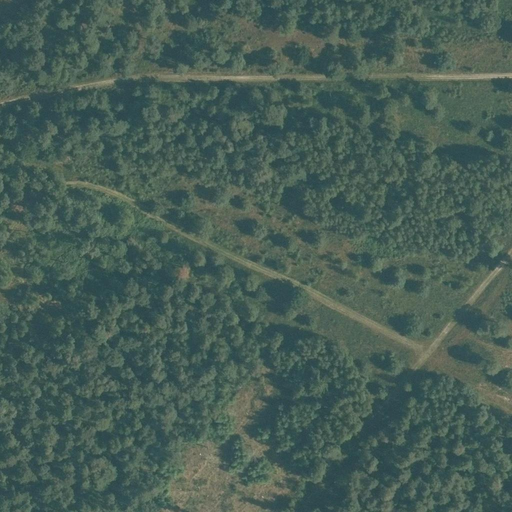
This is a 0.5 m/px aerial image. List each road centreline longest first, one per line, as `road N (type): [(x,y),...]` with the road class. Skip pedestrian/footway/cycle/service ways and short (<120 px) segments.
road 1 (track): [(0,105),(128,77),(511,76)]
road 2 (track): [(429,352),(111,194),(79,188)]
road 3 (unknown): [(511,276),(316,511)]
road 4 (track): [(429,352),(298,511)]
road 5 (track): [(511,250),(429,352)]
